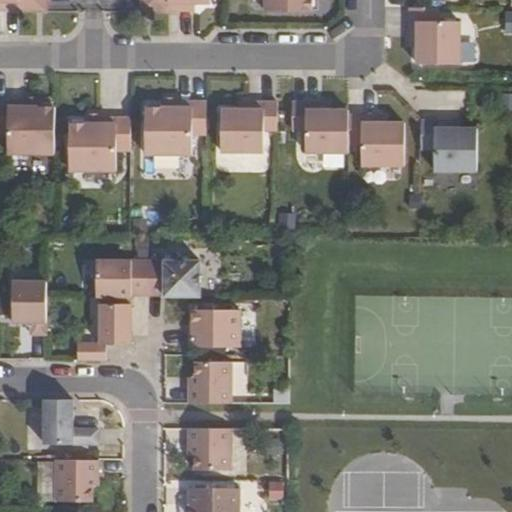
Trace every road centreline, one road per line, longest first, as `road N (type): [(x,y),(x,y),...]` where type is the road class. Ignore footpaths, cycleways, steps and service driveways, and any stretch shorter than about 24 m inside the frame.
road 1 (residential): [(370,0),(365,46),(338,59),(0,55)]
road 2 (residential): [(0,380),(106,382),(141,396),(142,511)]
